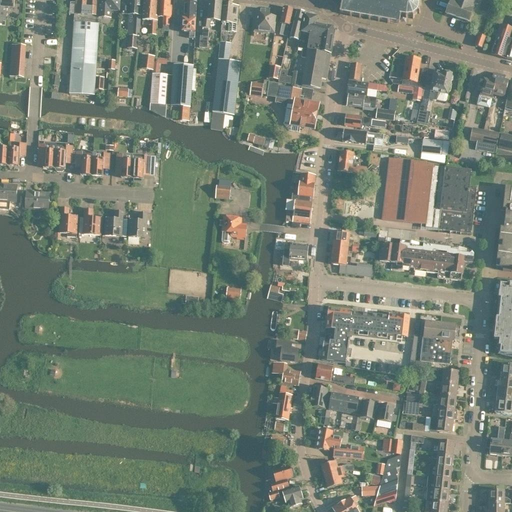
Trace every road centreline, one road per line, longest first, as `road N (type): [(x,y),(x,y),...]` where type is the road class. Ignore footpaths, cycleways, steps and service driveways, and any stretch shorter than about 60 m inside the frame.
road 1 (residential): [(315,282),(344,25)]
road 2 (residential): [(471,475),(481,300)]
road 3 (residential): [(31,174),(39,0)]
road 4 (tertiary): [(511,66),(344,25)]
road 5 (residential): [(481,300),(315,282)]
road 6 (residential): [(322,511),(301,457),(303,380)]
road 7 (residential): [(149,194),(60,189),(61,176),(31,174)]
